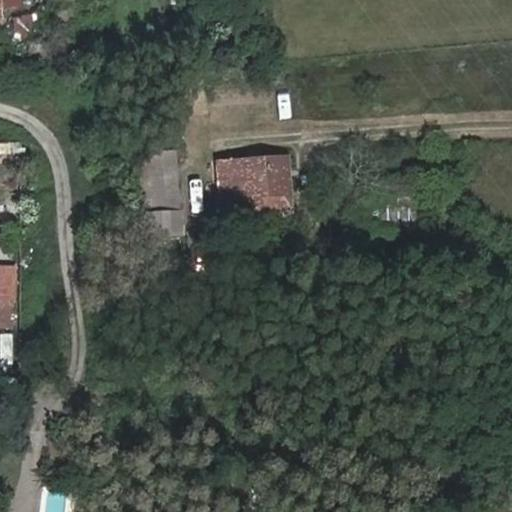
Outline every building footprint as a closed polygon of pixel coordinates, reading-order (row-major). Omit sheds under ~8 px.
[(21,10),(20,0),(2,0),(3,9),(21,10)] [(34,17),(12,19),(12,40),(36,38),(34,17)] [(164,199),(162,153),(135,154),(137,200),(164,199)] [(256,194),(288,193),(285,159),(217,163),(220,207),(257,205),(256,194)] [(288,204),(288,193),(256,194),(257,205),(288,204)] [(0,330),(13,331),(14,271),(0,271),(0,330)]
